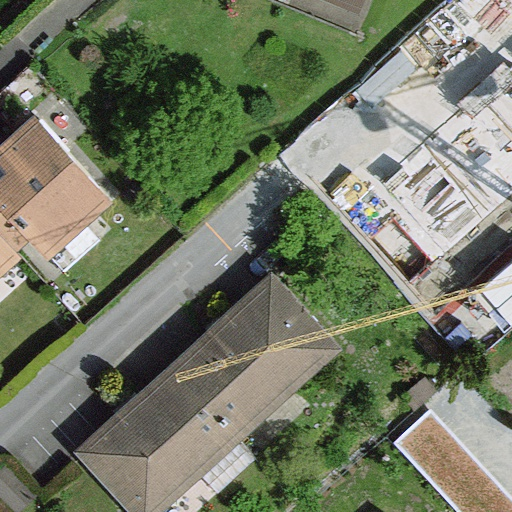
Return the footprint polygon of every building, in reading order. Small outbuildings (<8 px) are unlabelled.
[(511,36),(501,37),(503,113),(511,113),(511,36)] [(0,155),(0,200),(5,206),(0,210),(0,230),(14,245),(28,232),(45,250),(109,194),(41,118),(0,155)] [(0,264),(18,249),(14,245),(0,230),(0,210),(5,206),(0,200),(0,264)] [(273,281),(176,370),(238,435),(334,347),(273,281)] [(238,435),(176,370),(87,450),(143,511),(156,511),(200,471),(238,435)] [(421,469),(425,433),(404,452),(421,469)] [(257,458),(238,435),(200,471),(220,491),(257,458)]
